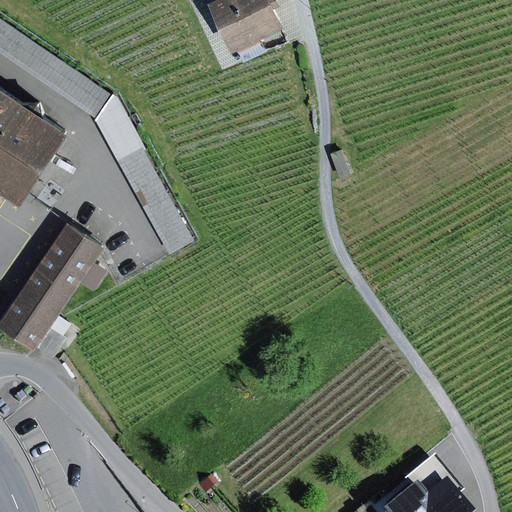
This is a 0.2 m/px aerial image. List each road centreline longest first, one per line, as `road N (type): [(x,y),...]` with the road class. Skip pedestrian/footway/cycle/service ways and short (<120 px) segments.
road 1 (residential): [(303,0),(323,96),(332,233),(452,413),(493,511)]
road 2 (residential): [(0,363),(44,376),(172,511)]
